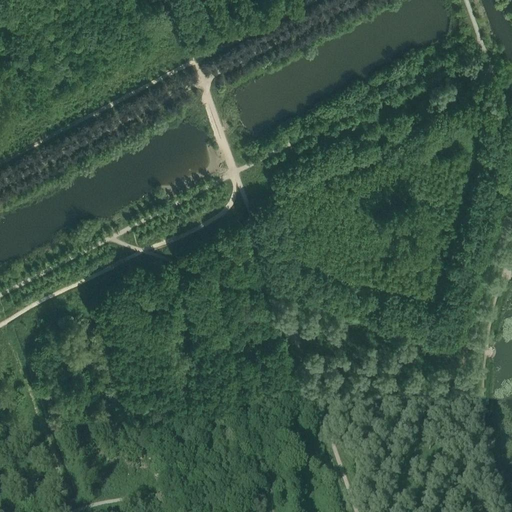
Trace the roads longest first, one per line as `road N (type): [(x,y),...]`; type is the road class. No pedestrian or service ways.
road 1 (unknown): [(0,173),(316,0)]
road 2 (track): [(0,309),(238,189)]
